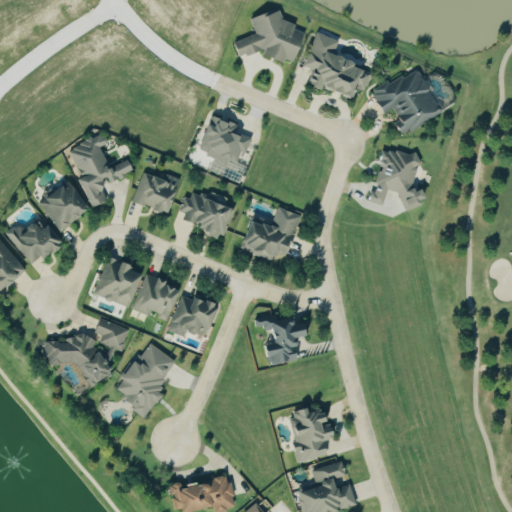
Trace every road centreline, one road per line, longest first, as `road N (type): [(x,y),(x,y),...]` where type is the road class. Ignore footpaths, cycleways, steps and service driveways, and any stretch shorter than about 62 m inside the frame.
road 1 (residential): [(112,0),(173,64),(347,139),(317,251),(386,511)]
road 2 (residential): [(51,301),(74,277),(87,244),(107,232),(273,294),(328,294)]
road 3 (residential): [(177,441),(248,286)]
road 4 (residential): [(118,11),(0,83)]
